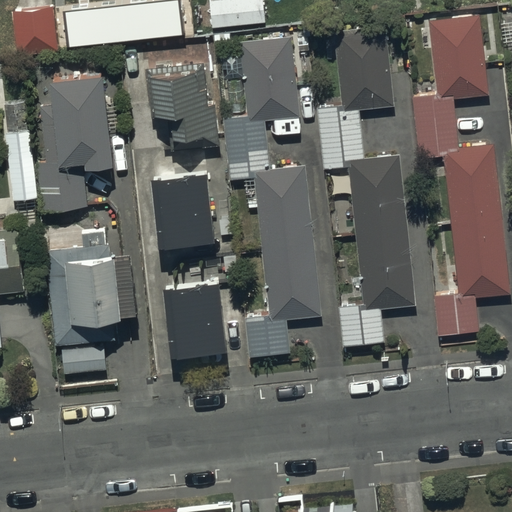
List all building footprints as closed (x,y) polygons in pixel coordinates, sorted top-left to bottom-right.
[(55,6),(12,10),(16,59),(60,55),(55,6)] [(384,18),(332,24),(343,113),(360,111),(394,107),(384,18)] [(483,18),(430,23),(437,101),(454,99),(490,96),(483,18)] [(292,40),(239,45),(246,122),(266,120),(300,118),(292,40)] [(204,57),(147,64),(153,112),(168,110),(172,145),(220,140),(215,99),(209,100),(204,57)] [(105,72),(51,79),(55,110),(41,112),(47,165),(36,166),(40,201),(42,218),(91,213),(87,180),(117,177),(105,72)] [(437,101),(413,103),(418,159),(445,156),(459,154),(454,99),(437,101)] [(28,101),(3,104),(8,149),(1,150),(2,160),(8,159),(13,204),(40,201),(36,166),(28,101)] [(343,113),(316,116),(322,170),(349,167),(366,165),(360,111),(343,113)] [(246,122),(225,125),(231,181),(255,178),(272,176),(266,120),(246,122)] [(459,154),(445,156),(459,297),(475,295),(509,293),(495,151),(459,154)] [(366,165),(349,167),(365,310),(381,308),(416,305),(400,161),(366,165)] [(208,163),(152,169),(160,238),(216,232),(208,163)] [(272,176),(255,178),(271,319),(286,317),(321,314),(306,172),(272,176)] [(81,246),(45,249),(56,349),(115,343),(114,327),(135,324),(128,260),(111,261),(107,228),(80,230),(81,246)] [(0,351),(3,351),(0,319),(0,299),(26,297),(19,232),(0,233),(0,351)] [(220,273),(164,279),(172,347),(228,341),(220,273)] [(459,297),(435,300),(440,340),(479,335),(475,295),(459,297)] [(365,310),(340,313),(343,349),(385,345),(381,308),(365,310)] [(271,319),(246,322),(251,361),(291,356),(286,317),(271,319)] [(105,348),(62,352),(64,378),(107,374),(105,348)] [(356,511),(355,500),(300,506),(300,511),(356,511)]
